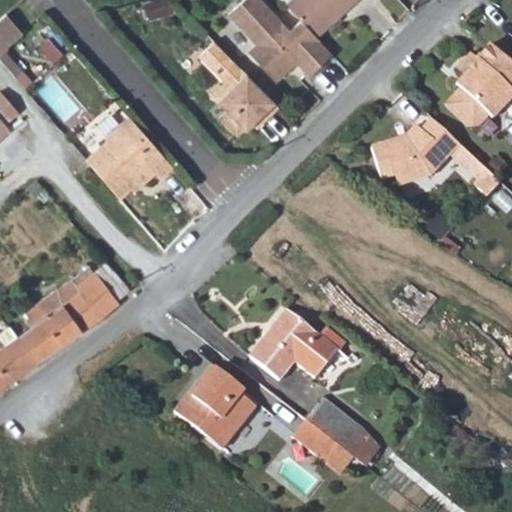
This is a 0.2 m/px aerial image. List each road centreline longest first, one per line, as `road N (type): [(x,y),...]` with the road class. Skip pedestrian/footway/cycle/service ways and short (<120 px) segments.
road 1 (residential): [(0,405),(145,299),(240,205)]
road 2 (residential): [(240,205),(454,0)]
road 3 (residential): [(66,0),(240,205)]
